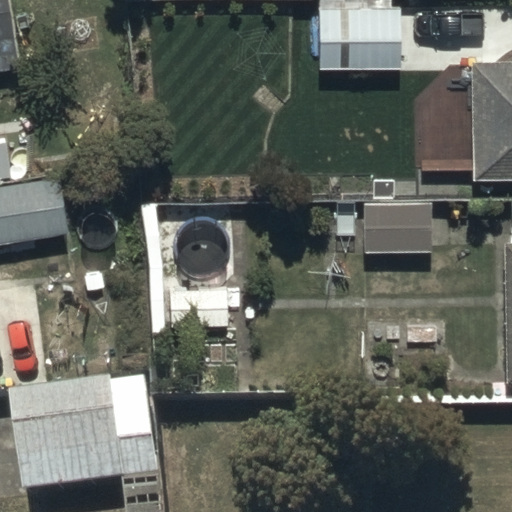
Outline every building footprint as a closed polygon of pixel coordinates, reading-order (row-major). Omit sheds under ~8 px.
[(8,0),(0,0),(0,70),(18,68),(8,0)] [(400,6),(317,4),(316,66),(399,67),(400,6)] [(511,62),(473,63),(474,177),(511,176),(511,62)] [(61,179),(0,185),(0,241),(67,234),(61,179)] [(433,202),(363,203),(364,251),(433,250),(433,202)] [(167,511),(153,383),(13,399),(25,498),(126,486),(128,511),(167,511)]
